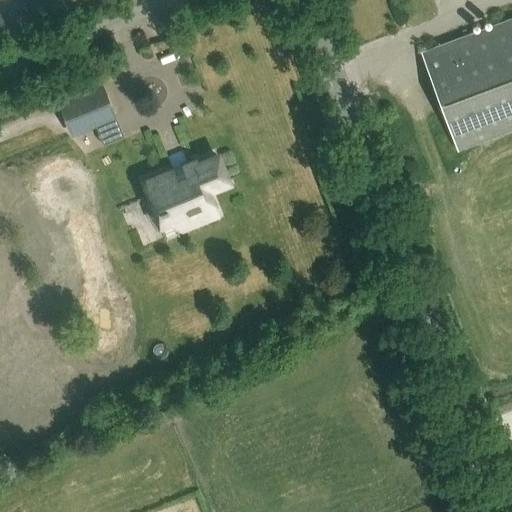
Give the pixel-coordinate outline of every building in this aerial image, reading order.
[(31,0),(39,19),(89,0),(31,0)] [(1,7),(0,7),(0,38),(11,34),(1,7)] [(511,130),(511,19),(422,53),(458,150),(511,130)] [(115,114),(102,81),(60,99),(74,132),(115,114)] [(99,122),(103,139),(122,134),(118,117),(99,122)] [(209,190),(228,182),(217,156),(198,164),(197,159),(143,180),(157,215),(176,207),(183,225),(212,213),(210,206),(215,204),(209,190)] [(125,210),(132,222),(141,216),(144,221),(152,216),(142,200),(125,210)]
